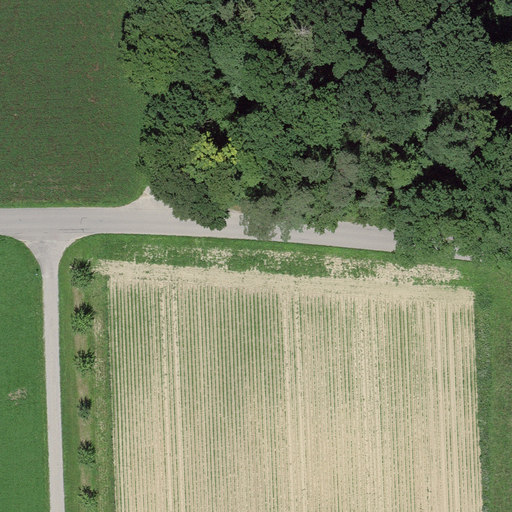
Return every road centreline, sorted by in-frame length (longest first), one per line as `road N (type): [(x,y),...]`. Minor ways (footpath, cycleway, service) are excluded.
road 1 (unclassified): [(0,229),(176,222),(511,256)]
road 2 (track): [(50,227),(62,511)]
road 3 (track): [(152,0),(176,222)]
